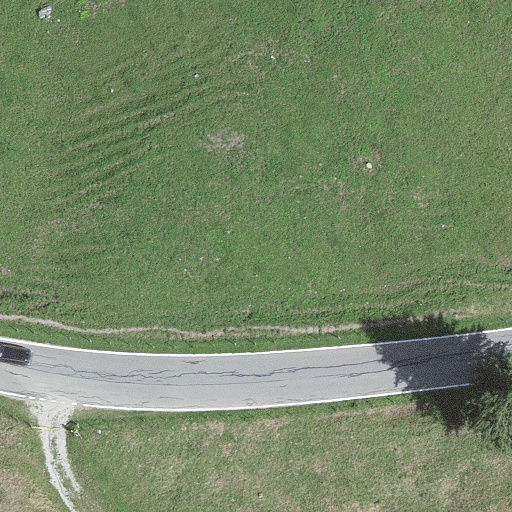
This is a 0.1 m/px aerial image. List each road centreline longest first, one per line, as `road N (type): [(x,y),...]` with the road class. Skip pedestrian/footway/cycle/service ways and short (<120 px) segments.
road 1 (tertiary): [(0,363),(181,382),(511,351)]
road 2 (track): [(47,373),(61,496),(77,511)]
